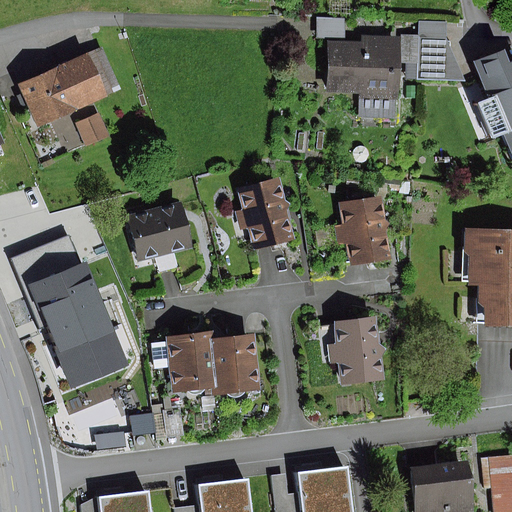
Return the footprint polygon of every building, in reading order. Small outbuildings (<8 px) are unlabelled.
[(220,0),(220,8),(254,9),(254,0),(220,0)] [(343,19),(315,19),(314,39),(342,39),(343,19)] [(416,21),(416,35),(416,63),(416,80),(462,80),(463,22),(416,21)] [(358,44),(325,43),(323,93),(357,95),(356,118),(394,120),(398,37),(359,35),(358,44)] [(416,35),(400,35),(399,63),(416,63),(416,35)] [(499,49),(469,62),(511,161),(511,60),(505,63),(499,49)] [(84,55),(16,84),(35,130),(103,101),(84,55)] [(98,117),(74,127),(83,150),(107,140),(98,117)] [(277,179),(237,189),(242,211),(236,212),(240,228),(248,226),(253,249),(292,239),(285,211),(288,204),(283,201),(277,179)] [(379,197),(337,203),(341,225),(334,226),(337,246),(343,245),(347,266),(389,259),(384,229),(388,224),(383,221),(379,197)] [(176,203),(124,218),(136,262),(152,258),(163,265),(170,254),(190,248),(180,215),(176,203)] [(65,231),(10,255),(67,389),(123,365),(65,231)] [(511,234),(464,233),(462,291),(476,291),(475,327),(511,328),(511,234)] [(373,317),(332,322),(339,384),(382,379),(378,355),(384,348),(377,345),(376,338),(373,317)] [(195,334),(164,337),(171,392),(214,387),(209,337),(208,332),(195,334)] [(220,336),(209,337),(214,387),(214,394),(258,389),(252,333),(237,334),(220,336)] [(128,416),(130,435),(150,433),(148,414),(128,416)] [(511,511),(511,457),(489,459),(492,511),(511,511)] [(470,511),(465,463),(407,470),(411,511),(470,511)] [(296,493),(298,511),(347,511),(342,467),(294,473),(296,493)] [(284,474),(271,476),(275,511),(298,511),(296,493),(287,494),(284,474)] [(199,505),(200,511),(249,511),(246,481),(197,487),(199,505)] [(98,497),(99,511),(148,511),(146,491),(98,497)] [(99,511),(98,497),(80,505),(80,511),(99,511)]
